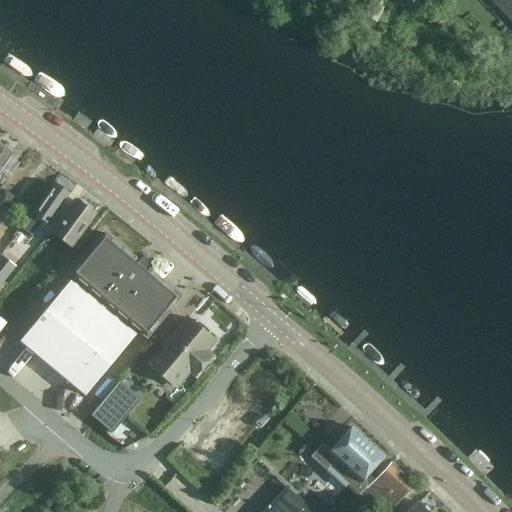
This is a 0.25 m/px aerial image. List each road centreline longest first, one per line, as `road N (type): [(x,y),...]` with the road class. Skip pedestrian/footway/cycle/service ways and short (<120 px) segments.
road 1 (unclassified): [(272,315),(133,467),(98,461),(0,380)]
road 2 (tertiary): [(272,315),(0,101)]
road 3 (tertiary): [(484,511),(272,315)]
